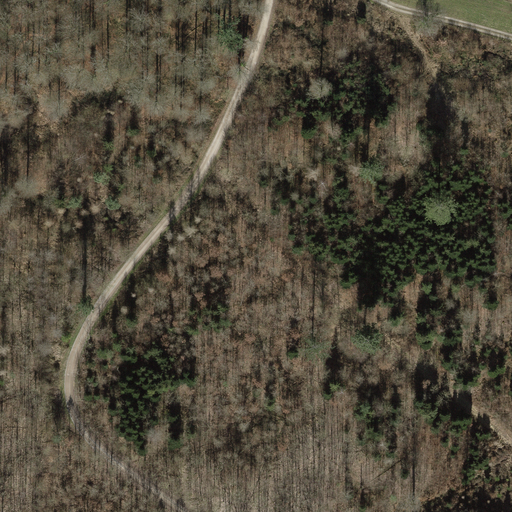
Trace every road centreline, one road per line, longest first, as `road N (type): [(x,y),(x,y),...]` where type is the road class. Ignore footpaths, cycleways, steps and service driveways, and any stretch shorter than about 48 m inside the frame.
road 1 (track): [(187,511),(85,430),(72,409),(69,377),(83,337),(224,131),(270,0)]
road 2 (track): [(208,161),(244,221),(511,443)]
road 3 (track): [(388,3),(453,114),(511,167)]
road 4 (track): [(382,0),(511,39)]
